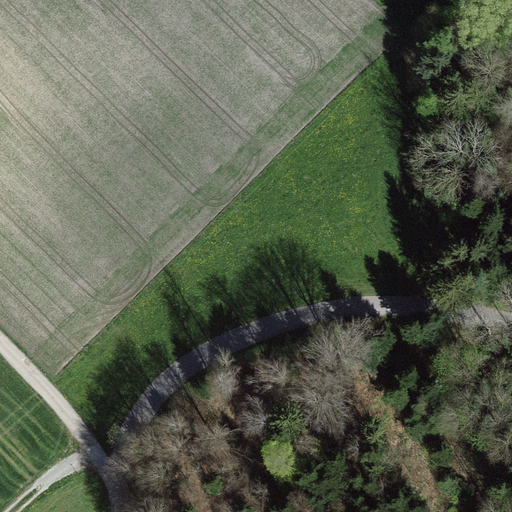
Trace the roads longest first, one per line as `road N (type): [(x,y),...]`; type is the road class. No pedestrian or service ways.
road 1 (unclassified): [(511,323),(349,305),(209,351),(165,383),(133,427),(118,473),(121,511)]
road 2 (track): [(118,473),(0,341)]
